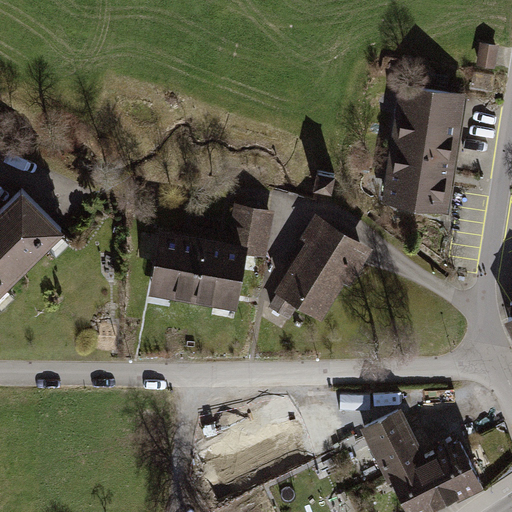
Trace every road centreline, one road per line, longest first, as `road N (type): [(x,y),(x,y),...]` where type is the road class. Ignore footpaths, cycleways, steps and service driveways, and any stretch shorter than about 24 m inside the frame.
road 1 (residential): [(498,356),(454,369),(0,372)]
road 2 (residential): [(511,121),(484,288),(484,321),(498,356)]
